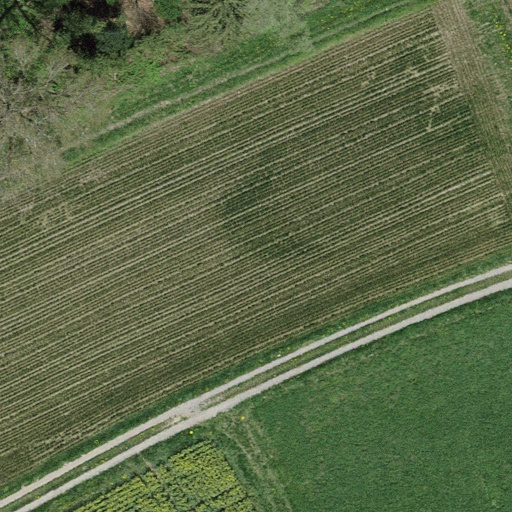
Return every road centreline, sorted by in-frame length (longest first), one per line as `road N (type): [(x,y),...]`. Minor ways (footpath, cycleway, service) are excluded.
road 1 (track): [(511,271),(212,400),(3,511)]
road 2 (track): [(0,168),(359,0)]
road 3 (track): [(285,511),(251,448),(212,400)]
